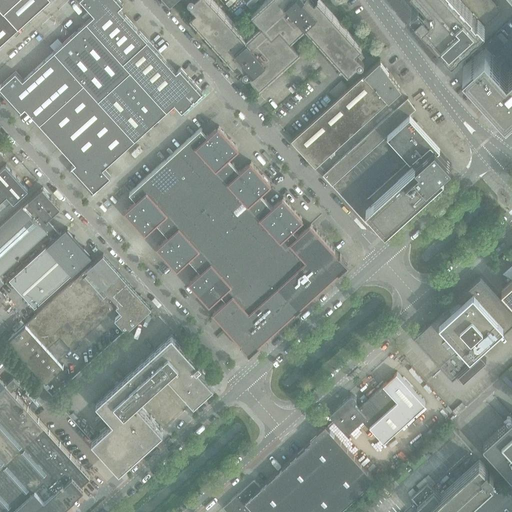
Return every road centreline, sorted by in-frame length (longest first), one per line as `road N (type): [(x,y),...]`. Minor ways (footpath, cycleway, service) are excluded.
road 1 (unclassified): [(240,382),(0,118)]
road 2 (unclassified): [(146,0),(379,256)]
road 3 (tertiary): [(240,382),(102,511)]
road 4 (tertiary): [(280,426),(419,299)]
road 5 (unknown): [(85,212),(223,84)]
road 6 (tertiary): [(379,256),(240,382)]
road 7 (tertiary): [(487,159),(379,256)]
road 8 (unclassified): [(449,105),(372,0)]
road 9 (tertiary): [(189,511),(280,426)]
road 10 (tertiary): [(419,299),(511,218)]
